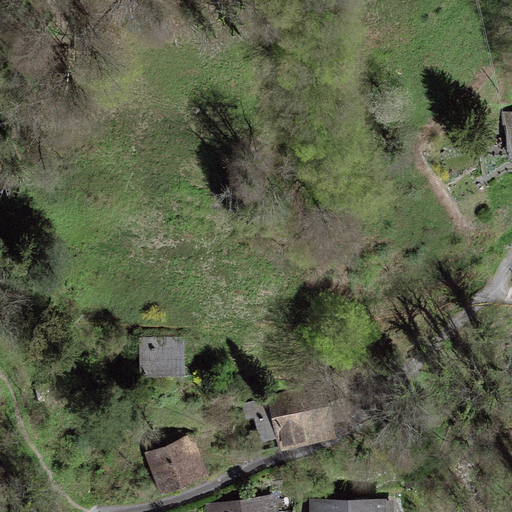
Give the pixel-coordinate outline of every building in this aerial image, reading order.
[(511,111),(502,111),(503,126),(507,126),(508,161),(511,160),(511,111)] [(185,337),(140,338),(140,379),(185,378),(185,337)] [(267,399),(241,404),(245,421),(255,419),(262,453),(279,449),(280,453),(308,446),(307,443),(321,440),(311,386),(266,395),(267,399)] [(183,429),(142,445),(161,497),(209,477),(193,434),(186,437),(183,429)] [(277,511),(275,495),(206,505),(207,511),(277,511)] [(386,511),(386,500),(310,501),(310,511),(386,511)]
